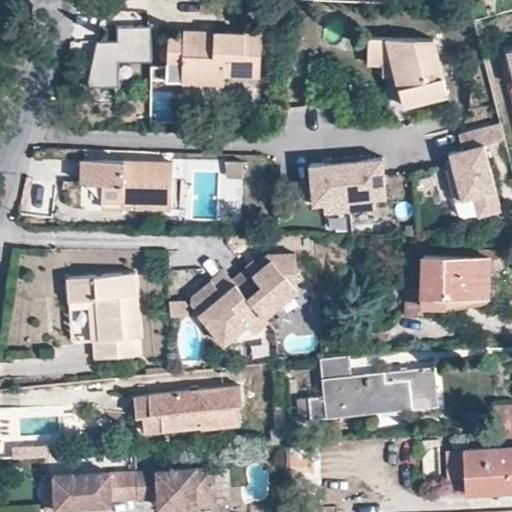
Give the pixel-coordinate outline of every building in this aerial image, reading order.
[(155,65),(157,29),(122,27),(121,42),(100,41),(89,86),(121,88),(122,63),(155,65)] [(261,77),(263,36),(185,33),(185,40),(170,39),(169,62),(183,64),(182,83),(225,85),(226,76),(261,77)] [(368,59),(393,61),(404,102),(446,91),(431,36),(369,34),(368,59)] [(182,83),(183,64),(169,62),(168,82),(182,83)] [(261,87),(261,77),(226,76),(225,85),(261,87)] [(502,209),(483,143),(502,138),(498,122),(457,133),(461,148),(448,152),(451,162),(444,163),(455,201),(473,196),(478,216),(502,209)] [(389,194),(384,153),(363,155),(363,151),(347,153),(353,208),(379,205),(377,195),(389,194)] [(331,159),(310,161),(314,202),(326,201),(327,211),(353,208),(347,153),(330,155),(331,159)] [(82,159),(81,203),(169,206),(170,161),(82,159)] [(242,161),(224,162),(224,170),(231,176),(242,176),(242,161)] [(299,286),(298,251),(298,250),(265,249),(255,258),(248,264),(246,261),(232,273),(233,275),(235,277),(265,314),(299,286)] [(446,304),(447,293),(489,294),(489,256),(425,254),(424,289),(409,289),(407,313),(425,313),(425,303),(446,304)] [(248,264),(255,258),(252,255),(245,260),(246,261),(248,264)] [(143,352),(139,319),(135,271),(70,275),(72,297),(98,296),(103,337),(97,337),(98,356),(143,352)] [(255,330),(269,318),(265,314),(235,277),(222,289),(210,275),(190,291),(190,298),(225,340),(247,321),(255,330)] [(311,395),(313,416),(414,406),(411,367),(354,372),(352,353),(322,355),(326,394),(311,395)] [(411,367),(414,406),(441,404),(437,364),(411,367)] [(145,418),(147,429),(202,423),(205,425),(241,421),(240,404),(244,404),(242,384),(136,394),(138,419),(145,418)] [(493,430),(511,429),(511,403),(492,404),(493,430)] [(287,429),(287,441),(288,441),(307,440),(306,428),(287,429)] [(307,440),(288,441),(289,452),(307,451),(307,440)] [(469,480),(469,490),(511,487),(511,444),(467,448),(469,480)] [(469,480),(467,448),(447,449),(449,481),(469,480)] [(221,464),(143,468),(146,497),(146,498),(166,497),(166,504),(223,502),(221,464)] [(143,468),(62,473),(63,505),(85,504),(84,498),(91,498),(92,504),(116,503),(120,500),(120,499),(146,497),(143,468)] [(63,505),(62,473),(53,473),(55,506),(63,505)]
